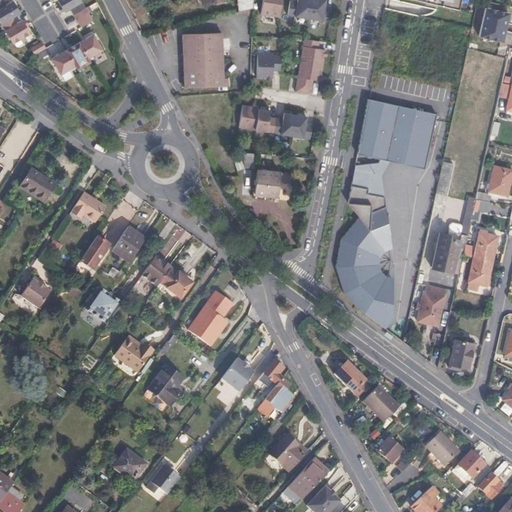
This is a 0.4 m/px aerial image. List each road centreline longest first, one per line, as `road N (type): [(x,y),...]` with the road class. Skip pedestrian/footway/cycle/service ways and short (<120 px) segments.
road 1 (residential): [(294,281),(314,254),(355,0)]
road 2 (secondary): [(304,306),(511,457)]
road 3 (secondary): [(467,410),(294,281)]
road 4 (residential): [(292,348),(384,511)]
road 5 (residential): [(511,239),(467,410)]
road 6 (secondary): [(8,72),(74,133),(138,169)]
road 7 (secondary): [(294,281),(229,224),(190,171)]
road 8 (secondary): [(169,190),(269,279)]
